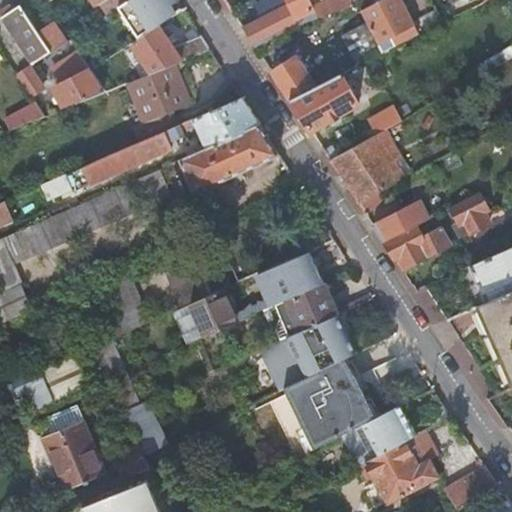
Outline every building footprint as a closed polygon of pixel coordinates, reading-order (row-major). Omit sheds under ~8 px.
[(151,17),(139,0),(135,0),(132,3),(136,10),(138,8),(146,20),(151,17)] [(176,0),(139,0),(151,17),(160,12),(164,9),(177,1),(176,0)] [(296,26),(284,0),(270,0),(253,9),(259,21),(243,29),(256,48),(296,26)] [(284,0),(296,26),(317,19),(312,8),(308,0),(284,0)] [(331,0),(326,3),(331,15),(357,6),(356,4),(353,0),(331,0)] [(400,0),(386,0),(361,13),(367,24),(382,53),(418,34),(414,24),(400,0)] [(0,11),(0,14),(33,64),(50,53),(65,42),(53,24),(44,29),(38,34),(27,19),(16,2),(10,6),(9,5),(0,11)] [(326,3),(325,2),(312,8),(317,19),(331,15),(326,3)] [(447,8),(438,12),(443,22),(452,17),(447,8)] [(66,14),(57,20),(70,40),(77,35),(79,33),(66,14)] [(35,23),(31,16),(27,19),(38,34),(44,29),(39,21),(35,23)] [(418,22),(414,24),(418,34),(423,32),(418,22)] [(343,36),(358,66),(380,54),(382,53),(367,24),(343,36)] [(172,47),(157,26),(131,44),(151,73),(172,64),(209,50),(200,36),(172,47)] [(85,47),(77,35),(70,40),(77,49),(81,56),(91,71),(102,64),(89,45),(85,47)] [(48,65),(60,87),(64,84),(55,67),(79,53),(77,49),(48,65)] [(54,90),(64,108),(104,92),(91,71),(79,53),(55,67),(64,84),(60,87),(54,90)] [(316,87),(290,100),(311,132),(359,105),(348,87),(357,81),(366,96),(379,88),(377,85),(390,76),(380,54),(358,66),(316,87)] [(296,57),(272,73),(290,100),(316,87),(296,57)] [(491,72),(499,67),(496,61),(487,66),(491,72)] [(172,64),(151,73),(127,83),(144,122),(134,126),(141,141),(170,129),(165,114),(174,110),(189,104),(172,64)] [(42,89),(27,68),(16,76),(30,98),(42,89)] [(424,86),(428,82),(428,77),(425,73),(420,73),(416,77),(416,81),(419,86),(424,86)] [(251,113),(241,97),(180,124),(170,129),(141,141),(82,167),(89,184),(171,148),(168,142),(174,139),(183,136),(184,136),(198,131),(206,149),(259,125),(251,113)] [(11,130),(43,117),(35,104),(5,121),(11,130)] [(387,130),(401,123),(394,108),(369,121),(377,136),(387,130)] [(180,124),(174,110),(165,114),(170,129),(180,124)] [(279,156),(259,125),(206,149),(180,161),(194,194),(279,156)] [(412,175),(387,130),(377,136),(375,137),(402,180),(412,175)] [(402,180),(375,137),(339,158),(331,163),(346,185),(358,205),(368,199),(380,192),(402,180)] [(331,163),(339,158),(333,147),(324,152),(331,163)] [(89,184),(82,167),(58,177),(63,188),(83,180),(85,186),(89,184)] [(416,193),(439,180),(433,167),(410,180),(416,193)] [(171,196),(159,169),(0,239),(0,294),(21,285),(12,265),(171,196)] [(499,190),(496,184),(485,190),(488,196),(499,190)] [(386,203),(380,192),(368,199),(374,210),(386,203)] [(488,210),(479,193),(450,208),(460,227),(464,224),(467,229),(470,235),(490,224),(484,213),(488,210)] [(368,199),(358,205),(365,215),(374,210),(368,199)] [(420,204),(374,227),(384,243),(417,226),(428,220),(425,214),(420,204)] [(274,268),(290,261),(274,224),(247,236),(263,272),(274,268)] [(417,226),(384,243),(396,261),(401,259),(407,268),(449,246),(440,230),(423,238),(417,226)] [(511,248),(471,267),(488,304),(511,292),(511,248)] [(223,291),(231,286),(215,249),(165,271),(182,309),(191,304),(223,291)] [(309,268),(303,255),(290,261),(274,268),(280,281),(309,268)] [(399,266),(402,271),(407,268),(401,259),(396,261),(399,266)] [(149,323),(127,271),(101,283),(124,334),(139,327),(149,323)] [(31,307),(21,285),(0,294),(0,321),(31,307)] [(338,315),(325,285),(286,302),(298,333),(338,315)] [(237,323),(223,291),(191,304),(205,337),(237,323)] [(511,292),(488,304),(478,308),(485,325),(511,384),(511,292)] [(356,353),(338,315),(298,333),(264,349),(284,389),(346,359),(356,353)] [(139,327),(124,334),(91,348),(105,381),(130,370),(127,363),(111,369),(103,351),(142,334),(139,327)] [(55,364),(39,370),(41,373),(54,402),(105,381),(91,348),(55,364)] [(283,390),(284,389),(264,349),(259,351),(279,392),(283,390)] [(374,419),(346,359),(284,389),(283,390),(312,451),(363,425),(374,419)] [(20,376),(29,373),(25,364),(17,368),(20,376)] [(168,446),(146,403),(143,404),(164,448),(168,446)] [(400,406),(374,419),(363,425),(379,455),(405,441),(451,417),(441,403),(408,421),(400,406)] [(157,451),(164,448),(143,404),(123,414),(136,440),(145,457),(157,451)] [(20,430),(26,449),(8,456),(9,457),(27,451),(47,453),(62,491),(84,483),(85,485),(88,483),(87,481),(105,474),(78,407),(20,430)] [(424,431),(405,441),(379,455),(364,463),(359,466),(367,481),(372,479),(385,504),(437,477),(428,460),(423,451),(432,446),(424,431)] [(122,481),(123,482),(151,471),(145,457),(136,440),(131,445),(122,459),(121,466),(121,473),(122,481)] [(437,455),(432,446),(423,451),(428,460),(437,455)] [(485,467),(481,461),(475,464),(479,471),(485,467)] [(498,485),(485,467),(479,471),(444,491),(456,509),(498,485)] [(158,511),(147,483),(71,511),(158,511)] [(511,511),(511,504),(509,500),(488,511),(511,511)]
